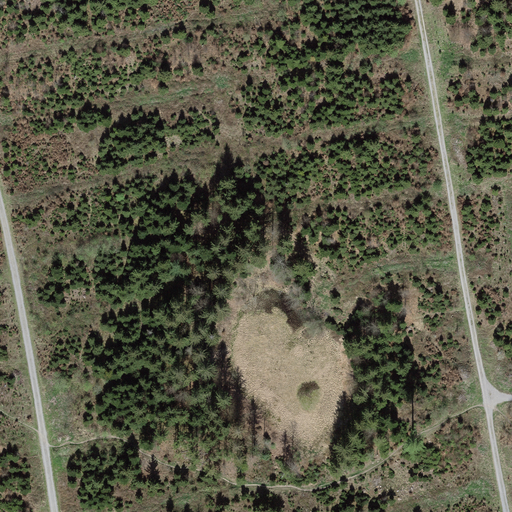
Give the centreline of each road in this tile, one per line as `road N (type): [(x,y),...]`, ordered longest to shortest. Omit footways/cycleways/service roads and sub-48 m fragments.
road 1 (track): [(417,0),(505,511)]
road 2 (track): [(41,433),(0,203)]
